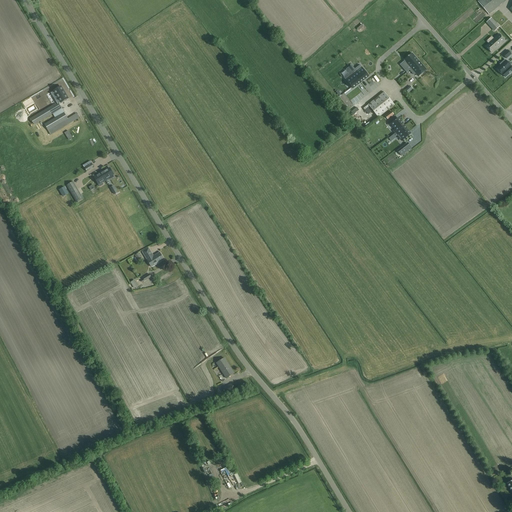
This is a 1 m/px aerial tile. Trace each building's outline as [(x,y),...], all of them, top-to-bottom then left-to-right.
[(479,0),(478,1),(489,14),(505,0),(479,0)] [(491,18),(487,22),(494,31),(499,27),(491,18)] [(496,49),(505,41),(499,34),(486,46),(491,53),(496,49)] [(407,72),(410,70),(419,62),(419,61),(418,62),(417,59),(412,53),(404,60),(407,63),(406,64),(402,67),(407,72)] [(506,72),(511,67),(511,66),(511,64),(510,62),(508,63),(505,60),(501,63),(502,63),(500,65),(501,65),(496,69),(502,75),(506,71),(506,72)] [(426,70),(419,62),(410,70),(414,75),(414,74),(415,73),(418,76),(426,70)] [(360,82),(368,76),(363,69),(357,73),(356,71),(353,73),(360,82)] [(352,88),(360,82),(353,73),(351,75),(352,77),(347,81),(352,88)] [(364,95),(372,91),(368,83),(360,87),(364,95)] [(59,99),(56,100),(58,104),(68,98),(65,94),(64,94),(61,89),(55,93),(59,99)] [(368,104),(378,117),(394,105),(384,92),(368,104)] [(26,105),(23,100),(15,105),(17,110),(26,105)] [(64,112),(60,105),(56,107),(54,104),(30,118),(34,125),(53,114),(55,118),(64,112)] [(41,142),(71,124),(65,114),(35,132),(41,142)] [(404,126),(398,118),(391,123),(395,129),(393,131),(395,133),(404,126)] [(403,139),(410,134),(404,126),(395,133),(397,135),(399,134),(403,139)] [(410,146),(405,150),(403,147),(398,151),(401,156),(412,148),(410,146)] [(84,167),(87,172),(94,167),(91,163),(84,167)] [(109,180),(114,177),(113,175),(114,174),(110,168),(107,169),(101,172),(105,180),(109,178),(109,180)] [(105,180),(101,172),(93,177),(99,186),(100,187),(103,185),(103,184),(102,182),(105,180)] [(83,199),(81,195),(73,181),(67,185),(77,203),(83,199)] [(58,189),(62,196),(68,193),(64,186),(58,189)] [(160,253),(153,256),(148,248),(143,252),(147,260),(151,267),(164,259),(160,253)] [(149,274),(143,278),(144,279),(141,281),(142,282),(151,277),(149,274)] [(234,373),(224,358),(216,363),(226,378),(234,373)] [(232,383),(222,388),(225,393),(234,389),(232,383)]
